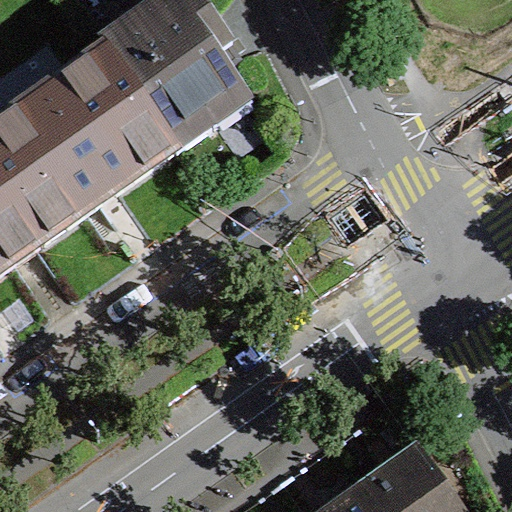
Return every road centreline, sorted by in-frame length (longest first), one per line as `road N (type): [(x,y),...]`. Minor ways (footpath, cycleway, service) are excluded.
road 1 (residential): [(0,420),(377,154)]
road 2 (secondary): [(94,511),(440,279)]
road 3 (residential): [(298,0),(377,154)]
road 4 (tertiary): [(511,419),(440,279)]
road 5 (residential): [(440,279),(377,154)]
